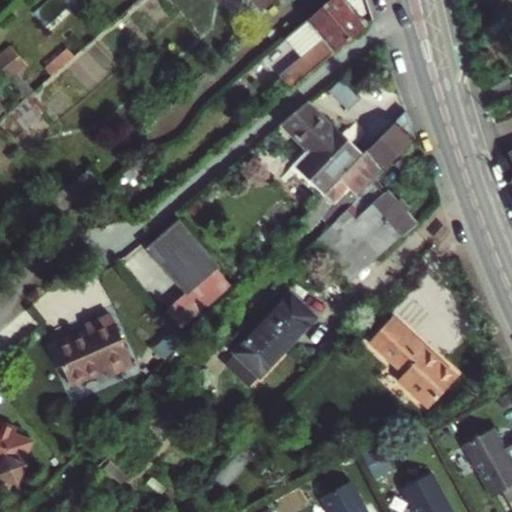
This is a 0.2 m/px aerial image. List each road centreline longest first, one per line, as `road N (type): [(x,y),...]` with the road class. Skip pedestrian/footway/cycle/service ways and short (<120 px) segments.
road 1 (residential): [(414,2),(0,342)]
road 2 (secondary): [(511,296),(450,131),(414,2)]
